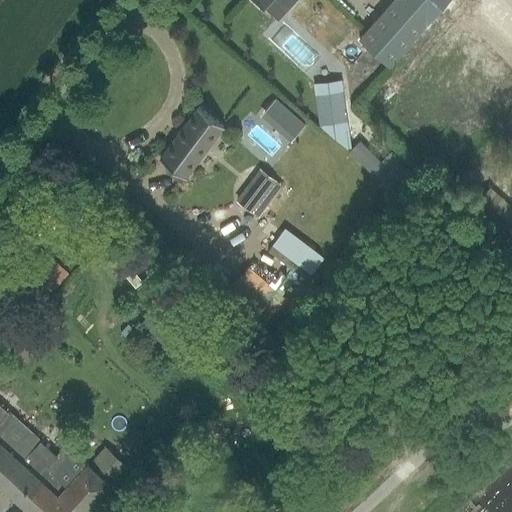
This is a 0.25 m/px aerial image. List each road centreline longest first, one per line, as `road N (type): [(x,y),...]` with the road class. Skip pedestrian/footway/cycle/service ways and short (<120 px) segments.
road 1 (unclassified): [(0,196),(147,0)]
road 2 (track): [(365,511),(429,451),(511,407)]
